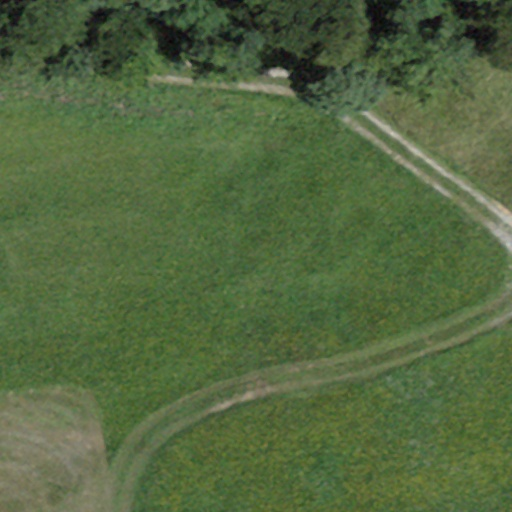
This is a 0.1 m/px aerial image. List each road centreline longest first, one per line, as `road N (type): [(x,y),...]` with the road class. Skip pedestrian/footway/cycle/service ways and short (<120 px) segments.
road 1 (track): [(511,228),(346,102),(0,45)]
road 2 (track): [(135,511),(149,447),(457,339),(511,286)]
